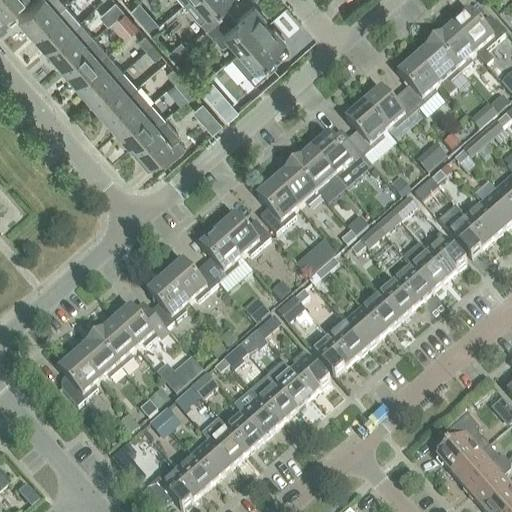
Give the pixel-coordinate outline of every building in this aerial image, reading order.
[(0,0),(0,14),(2,16),(20,0),(0,0)] [(32,34),(57,12),(64,6),(58,0),(36,0),(17,17),(32,34)] [(188,0),(184,4),(207,31),(226,14),(218,6),(224,0),(188,0)] [(108,8),(117,17),(123,11),(115,2),(108,8)] [(138,2),(130,10),(137,17),(145,10),(138,2)] [(230,42),(238,51),(267,26),(262,22),(265,19),(253,6),(234,23),(226,14),(207,31),(220,46),(230,42)] [(461,23),(453,30),(477,57),(482,53),(486,56),(506,38),(494,24),(490,20),(482,27),(467,10),(457,19),(461,23)] [(123,11),(117,17),(125,27),(132,21),(123,11)] [(32,34),(46,50),(71,28),(57,12),(32,34)] [(60,66),(86,44),(92,39),(78,22),(71,28),(46,50),(60,66)] [(267,26),(238,51),(246,60),(240,69),(254,85),(273,68),(265,59),(285,42),(273,29),(271,31),(267,26)] [(453,30),(435,46),(462,77),(473,67),(471,62),(477,57),(453,30)] [(137,41),(145,50),(152,44),(144,35),(137,41)] [(86,44),(60,66),(75,83),(100,61),(106,55),(92,39),(86,44)] [(181,41),(168,53),(173,59),(186,48),(181,41)] [(152,44),(145,50),(153,60),(160,54),(152,44)] [(435,46),(417,62),(435,83),(441,89),(450,99),(457,93),(451,86),(455,83),(462,77),(435,46)] [(75,83),(89,99),(121,72),(106,55),(100,61),(75,83)] [(407,66),(397,74),(399,77),(410,90),(402,97),(417,115),(438,97),(436,93),(441,89),(435,83),(417,62),(409,68),(407,66)] [(165,74),(174,83),(181,77),(172,68),(165,74)] [(89,99),(103,116),(135,88),(121,72),(89,99)] [(195,73),(190,78),(197,86),(206,79),(201,74),(195,73)] [(181,77),(174,83),(182,93),(189,87),(181,77)] [(511,84),(508,79),(501,85),(511,97),(511,84)] [(103,116),(117,132),(149,104),(135,88),(103,116)] [(382,92),(364,107),(388,135),(393,130),(397,133),(417,115),(402,97),(393,104),(382,92)] [(504,98),(490,109),(492,112),(498,118),(507,110),(511,106),(504,98)] [(227,103),(215,113),(224,123),(227,121),(232,117),(236,113),(227,103)] [(117,132),(131,148),(163,121),(149,104),(117,132)] [(358,136),(349,143),(365,161),(385,143),(383,139),(388,135),(364,107),(347,123),(358,136)] [(489,108),(471,124),(479,133),(488,126),(498,118),(492,112),(490,109),(489,108)] [(211,114),(202,123),(212,134),(221,126),(211,114)] [(506,117),(496,125),(502,131),(511,123),(506,117)] [(163,121),(131,148),(146,165),(156,157),(164,166),(184,149),(175,139),(178,137),(163,121)] [(488,132),(480,139),(485,145),(488,149),(505,135),(502,131),(496,125),(488,132)] [(330,137),(312,153),(336,180),(347,193),(373,170),(365,161),(349,143),(341,150),(330,137)] [(473,146),(464,153),(469,159),(472,163),(488,149),(485,145),(480,139),(473,146)] [(449,141),(444,145),(452,154),(457,150),(449,141)] [(312,153),(294,169),(321,200),(332,190),(330,185),(336,180),(312,153)] [(469,159),(464,153),(455,161),(460,167),(469,159)] [(424,158),(417,164),(429,178),(436,171),(424,158)] [(294,169),(276,185),(299,212),(305,207),(309,209),(321,200),(294,169)] [(441,174),(431,182),(436,188),(446,180),(441,174)] [(511,180),(498,193),(511,208),(511,180)] [(401,181),(391,189),(393,193),(394,192),(402,201),(411,193),(401,181)] [(436,188),(431,182),(422,189),(428,195),(436,188)] [(299,212),(276,185),(258,200),(269,213),(260,220),(276,238),(297,220),(295,216),(299,212)] [(511,208),(498,193),(482,207),(505,234),(511,228),(511,208)] [(410,200),(393,215),(400,224),(417,209),(410,200)] [(482,207),(466,221),(489,248),(505,234),(482,207)] [(227,227),(219,234),(242,262),(247,257),(251,260),(272,242),(256,224),(248,231),(237,219),(233,215),(223,223),(227,227)] [(400,224),(393,215),(376,230),(384,238),(400,224)] [(489,248),(466,221),(461,225),(457,222),(445,232),(472,263),(489,248)] [(360,227),(351,235),(356,241),(366,233),(360,227)] [(369,236),(360,244),(365,250),(367,252),(384,238),(382,236),(376,230),(369,236)] [(207,237),(197,246),(201,250),(212,262),(204,270),(219,288),(240,270),(238,266),(242,262),(219,234),(211,241),(207,237)] [(356,241),(351,235),(342,243),(347,249),(356,241)] [(432,251),(427,255),(451,282),(468,267),(441,236),(429,246),(432,251)] [(365,250),(360,244),(351,251),(357,257),(365,250)] [(403,260),(411,269),(434,296),(451,282),(427,255),(419,246),(403,260)] [(174,273),(166,280),(190,307),(195,303),(199,306),(219,288),(204,270),(195,277),(184,264),(181,260),(171,269),(174,273)] [(312,260),(303,267),(312,278),(321,270),(312,260)] [(334,261),(325,269),(330,275),(339,267),(334,261)] [(325,269),(308,283),(311,286),(314,289),(330,275),(325,269)] [(411,269),(394,283),(418,310),(434,296),(411,269)] [(159,308),(151,316),(167,334),(187,316),(185,312),(190,307),(166,280),(148,295),(159,308)] [(394,283),(378,297),(402,324),(418,310),(394,283)] [(283,286),(272,295),(281,305),(291,296),(283,286)] [(304,292),(295,300),(300,306),(309,299),(304,292)] [(378,297),(362,311),(385,339),(402,324),(378,297)] [(300,306),(295,300),(278,316),(288,328),(306,312),(300,306)] [(258,305),(244,317),(255,329),(269,317),(258,305)] [(122,319),(114,326),(138,353),(142,349),(146,352),(158,341),(162,345),(170,338),(145,308),(136,315),(132,310),(130,308),(120,316),(122,319)] [(362,311),(346,326),(369,353),(385,339),(362,311)] [(114,326),(96,342),(122,372),(134,363),(132,358),(138,353),(114,326)] [(266,326),(256,334),(262,340),(271,332),(266,326)] [(346,326),(329,340),(353,367),(369,353),(346,326)] [(231,332),(220,341),(229,350),(239,341),(231,332)] [(256,334),(248,341),(259,354),(267,347),(262,340),(256,334)] [(273,351),(278,347),(271,339),(266,344),(273,351)] [(353,367),(329,340),(324,344),(320,341),(309,351),(336,382),(353,367)] [(96,342),(78,357),(101,385),(107,380),(111,382),(122,372),(96,342)] [(218,347),(209,355),(216,363),(225,355),(218,347)] [(240,348),(224,362),(229,368),(245,354),(240,348)] [(295,369),(291,373),(314,400),(331,386),(304,355),(293,365),(295,369)] [(67,360),(56,369),(60,373),(67,381),(63,385),(61,389),(62,393),(78,411),(98,394),(96,389),(101,385),(78,357),(70,364),(67,360)] [(229,368),(224,362),(215,370),(220,376),(229,368)] [(283,364),(267,379),(298,415),(314,400),(291,373),(283,364)] [(167,368),(157,376),(177,398),(184,391),(186,390),(174,376),(167,368)] [(191,391),(197,397),(202,403),(218,389),(208,377),(191,391)] [(267,379),(250,393),(282,429),(298,415),(267,379)] [(496,395),(488,387),(470,403),(477,411),(496,395)] [(197,397),(191,391),(182,399),(188,405),(197,397)] [(161,392),(149,403),(150,404),(158,414),(170,403),(161,392)] [(234,407),(242,416),(265,443),(282,429),(250,393),(234,407)] [(190,409),(182,399),(175,405),(183,415),(190,409)] [(140,411),(149,421),(158,414),(150,404),(140,411)] [(168,411),(158,419),(164,426),(174,417),(168,411)] [(242,416),(226,430),(249,457),(265,443),(242,416)] [(457,444),(438,460),(454,479),(489,448),(480,437),(480,431),(468,417),(449,435),(457,444)] [(129,418),(117,428),(128,440),(139,430),(129,418)] [(164,426),(158,419),(149,427),(155,434),(164,426)] [(202,436),(209,444),(233,471),(249,457),(226,430),(218,421),(202,436)] [(209,444),(193,459),(217,486),(233,471),(209,444)] [(113,459),(121,469),(126,465),(134,458),(126,448),(113,459)] [(489,448),(454,479),(470,497),(508,463),(505,460),(499,459),(489,448)] [(193,459),(177,473),(200,500),(217,486),(193,459)] [(470,497),(482,511),(489,511),(511,492),(511,488),(504,480),(511,473),(511,467),(508,463),(470,497)] [(168,474),(148,491),(164,509),(166,511),(186,511),(200,500),(177,473),(172,477),(168,474)] [(0,474),(0,498),(12,488),(3,478),(0,474)] [(25,488),(18,494),(31,509),(39,503),(25,488)] [(511,511),(511,492),(489,511),(511,511)]
